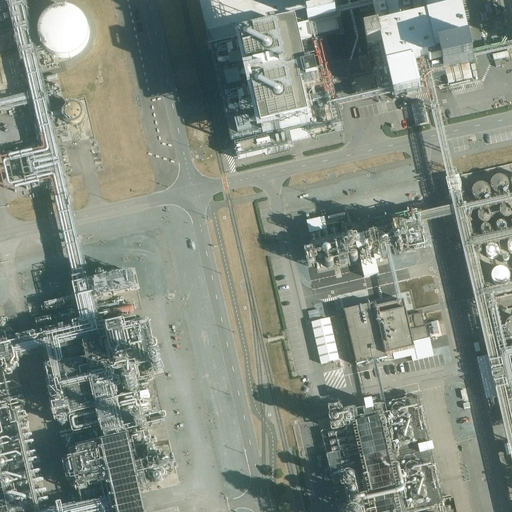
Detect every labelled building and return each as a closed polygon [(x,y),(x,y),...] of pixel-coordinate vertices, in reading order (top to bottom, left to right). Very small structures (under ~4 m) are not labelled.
[(137,323),(104,330),(96,301),(95,302),(76,220),(58,140),(69,137),(68,129),(76,127),(76,125),(78,124),(80,123),(82,120),(83,118),(83,115),(82,112),(80,110),(77,109),(75,108),(72,108),(69,110),(68,111),(67,113),(52,117),(49,101),(55,100),(61,95),(57,76),(44,79),(25,0),(0,0),(0,22),(10,21),(9,16),(5,17),(4,14),(12,12),(31,96),(0,102),(0,114),(33,107),(44,151),(43,152),(0,160),(0,171),(4,191),(5,192),(6,193),(7,193),(8,193),(50,183),(51,183),(52,183),(52,184),(56,201),(61,224),(77,298),(45,306),(47,312),(56,311),(57,313),(63,312),(65,316),(56,318),(61,336),(15,346),(11,330),(5,331),(4,330),(0,330),(0,511),(146,511),(139,478),(177,469),(173,456),(139,465),(135,449),(151,445),(148,427),(167,422),(165,412),(155,414),(149,393),(127,398),(125,386),(138,382),(136,372),(149,370),(149,366),(159,363),(151,326),(138,329),(137,323)] [(199,0),(212,51),(237,161),(292,148),(290,136),(308,131),(309,136),(345,128),(324,38),(340,34),(332,0),(199,0)] [(458,0),(371,0),(379,33),(365,36),(368,49),(382,46),(388,72),(374,75),(377,88),(379,87),(380,94),(384,94),(384,95),(394,93),(394,97),(426,90),(430,89),(430,86),(433,86),(448,82),(449,86),(472,81),(469,67),(474,66),(458,0)] [(68,57),(76,55),(82,50),(86,44),(88,37),(87,30),(85,23),(80,17),(74,13),(67,12),(60,12),(53,15),(47,20),(43,27),(42,34),(43,42),(47,49),(53,54),(60,57),(68,57)] [(511,511),(511,372),(509,362),(511,361),(511,351),(507,353),(494,299),(511,294),(511,288),(486,294),(476,251),(511,242),(511,234),(474,243),(470,224),(473,214),(511,205),(511,198),(463,210),(460,193),(458,194),(458,191),(462,190),(460,184),(456,185),(444,135),(433,86),(430,86),(430,89),(426,90),(437,136),(453,209),(418,218),(417,214),(353,228),(350,214),(307,224),(312,244),(310,245),(311,252),(304,254),(308,268),(326,264),(326,265),(326,267),(327,269),(329,270),(330,270),(332,269),(334,268),(334,266),(334,264),(339,264),(340,268),(350,266),(349,262),(351,261),(351,263),(352,263),(353,264),(355,264),(357,263),(358,262),(358,261),(360,260),(360,257),(381,252),(385,252),(397,304),(402,303),(392,258),(424,250),(419,227),(455,219),(508,446),(511,445),(511,511)] [(422,101),(409,104),(415,128),(428,125),(422,101)] [(302,174),(290,177),(294,191),(295,191),(297,200),(308,197),(302,174)] [(509,190),(509,188),(508,185),(507,183),(505,181),(503,180),(500,179),(497,180),(495,181),(493,183),(492,185),(492,188),(492,191),(493,193),(494,194),(496,195),(498,196),(501,196),(503,196),(505,195),(506,194),(508,192),(509,190)] [(490,198),(490,195),(490,193),(488,190),(486,188),(484,187),(481,187),(479,187),(476,188),(474,190),(473,193),(473,196),(473,198),(474,200),(476,202),(477,203),(480,204),(482,204),(484,204),(486,203),(488,201),(489,200),(490,198)] [(509,220),(511,219),(511,217),(511,211),(510,209),(508,208),(506,208),(504,208),(502,209),(501,211),(500,213),(500,215),(500,217),(501,219),(503,220),(505,221),(507,221),(509,220)] [(488,225),(489,224),(491,222),(491,220),(491,218),(490,216),(488,214),(487,213),(484,213),(482,213),(481,214),(479,216),(478,218),(478,220),(479,222),(480,224),(481,225),(484,226),(486,226),(488,225)] [(507,229),(506,227),(505,226),(504,225),(503,224),(501,224),(499,225),(498,226),(497,227),(497,229),(497,230),(497,232),(498,233),(500,234),(501,234),(503,234),(504,233),(506,232),(506,231),(507,229)] [(491,232),(491,231),(490,229),(489,228),(487,228),(485,228),(484,228),(483,229),(482,231),(481,232),(481,234),(482,235),(483,236),(484,237),(486,238),(487,237),(489,237),(490,236),(491,234),(491,232)] [(499,255),(499,254),(499,252),(498,250),(497,250),(496,248),(494,248),(493,248),(492,248),(491,248),(490,248),(489,249),(488,250),(487,251),(487,252),(487,253),(487,255),(487,256),(488,257),(488,258),(489,259),(490,259),(491,260),(493,260),(494,260),(495,259),(496,259),(497,258),(498,257),(498,256),(499,255)] [(381,252),(360,257),(360,260),(364,279),(379,276),(377,265),(383,264),(381,252)] [(509,281),(510,279),(509,277),(509,276),(508,274),(507,273),(506,272),(504,271),(501,270),(499,270),(497,271),(496,271),(494,273),(493,274),(492,276),(492,277),(492,279),(492,281),(492,282),(493,284),(494,285),(495,286),(496,287),(498,288),(500,288),(502,288),(504,288),(505,287),(507,286),(508,285),(509,283),(509,281)] [(127,281),(128,288),(136,288),(135,271),(115,273),(116,282),(127,281)] [(357,294),(333,298),(335,306),(358,302),(357,294)] [(376,306),(345,313),(357,367),(372,364),(376,363),(385,361),(385,362),(394,362),(392,356),(415,351),(413,344),(429,340),(426,328),(425,328),(422,315),(407,319),(404,303),(402,303),(397,304),(376,309),(376,306)] [(312,325),(321,366),(339,362),(330,321),(312,325)] [(430,339),(439,338),(438,323),(429,324),(430,339)] [(306,353),(292,356),(298,378),(311,375),(306,353)] [(485,401),(495,399),(486,357),(476,359),(485,401)] [(511,511),(511,456),(510,457),(511,465),(511,511),(455,511),(453,499),(445,501),(421,399),(406,403),(406,402),(386,407),(376,363),(372,364),(382,408),(379,408),(378,401),(372,402),(372,404),(365,406),(366,411),(363,412),(365,420),(359,422),(355,412),(318,422),(327,455),(332,481),(342,479),(349,511),(511,511)] [(392,365),(378,369),(381,381),(395,378),(392,365)] [(150,457),(152,458),(153,458),(154,457),(155,456),(156,455),(156,454),(156,452),(156,451),(155,450),(153,449),(152,449),(151,450),(149,450),(149,451),(148,453),(148,454),(148,455),(149,456),(150,457)]
